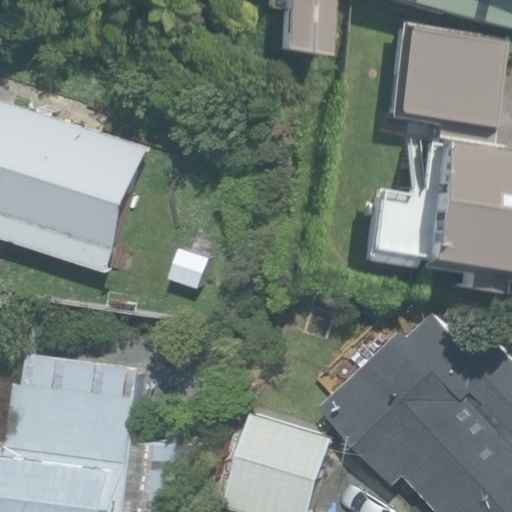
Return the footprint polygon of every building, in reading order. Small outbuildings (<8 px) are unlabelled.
[(279,0),(272,53),(314,59),(322,0),(279,0)] [(511,0),(388,0),(511,34),(511,0)] [(451,289),(490,295),(492,281),(511,283),(511,148),(484,145),(500,38),(393,22),(379,118),(428,125),(406,268),(453,275),(451,289)] [(0,229),(118,267),(157,144),(0,93),(0,229)] [(216,253),(190,246),(181,276),(207,284),(216,253)] [(480,350),(440,309),(413,334),(407,328),(325,407),(399,484),(411,474),(447,511),(511,511),(511,349),(497,334),(480,350)] [(129,511),(150,364),(36,348),(32,387),(21,386),(14,441),(0,439),(0,511),(129,511)] [(233,502),(265,511),(314,511),(339,434),(261,410),(233,502)] [(179,511),(188,443),(152,439),(143,511),(179,511)]
